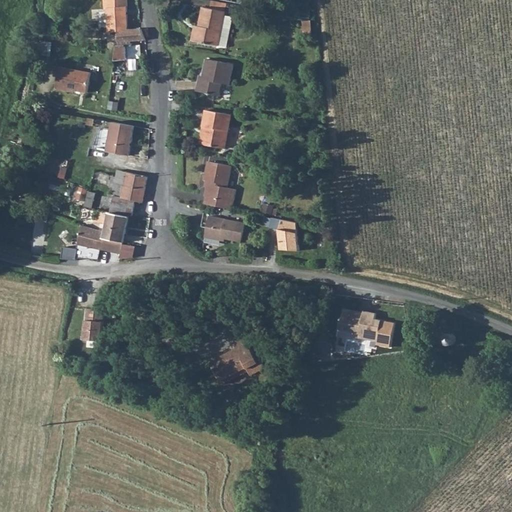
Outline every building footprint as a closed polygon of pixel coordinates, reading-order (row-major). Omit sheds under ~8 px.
[(106,26),(103,26),(103,31),(116,32),(116,28),(128,28),(128,13),(127,0),(107,0),(108,8),(105,8),(106,26)] [(212,2),(210,11),(225,14),(227,5),(214,3),(212,2)] [(196,33),(194,40),(219,45),(222,28),(225,14),(210,11),(205,9),(200,34),(196,33)] [(128,13),(128,28),(132,28),(132,22),(142,22),(140,13),(128,13)] [(116,28),(116,32),(118,54),(118,59),(129,59),(128,40),(147,40),(143,28),(132,28),(128,28),(116,28)] [(231,29),(222,28),(219,45),(227,47),(231,29)] [(203,71),(199,89),(222,95),(225,84),(233,85),(238,65),(208,58),(205,71),(203,71)] [(93,72),(63,66),(59,90),(74,92),(74,90),(89,92),(93,72)] [(208,108),(201,142),(225,147),(232,113),(208,108)] [(137,125),(115,121),(114,128),(108,127),(108,131),(102,130),(99,149),(133,154),(137,125)] [(232,126),(229,146),(236,148),(240,127),(232,126)] [(206,196),(205,203),(232,209),(236,188),(228,186),(233,164),(209,158),(205,178),(209,179),(206,192),(207,194),(207,195),(206,196)] [(116,195),(111,213),(112,213),(128,217),(129,216),(131,216),(133,218),(138,200),(143,201),(149,175),(121,169),(117,185),(115,195),(116,195)] [(267,204),(266,212),(277,213),(278,206),(267,204)] [(108,232),(107,238),(125,243),(131,216),(129,216),(128,217),(112,213),(108,232)] [(212,215),(208,237),(223,240),(224,237),(244,242),(248,223),(212,215)] [(297,222),(273,217),(271,227),(281,229),(283,249),(300,250),(297,222)] [(91,221),(89,226),(100,229),(101,225),(91,221)] [(89,226),(84,225),(79,256),(101,258),(102,249),(122,254),(125,243),(107,238),(108,232),(100,229),(89,226)] [(107,309),(90,307),(87,338),(105,340),(107,309)] [(341,318),(340,329),(355,331),(354,336),(379,340),(378,344),(391,347),(396,322),(375,317),(376,312),(365,310),(365,313),(346,309),(344,318),(341,318)] [(442,326),(437,330),(445,337),(445,342),(447,344),(450,345),(453,344),(456,342),(458,339),(458,335),(456,333),(453,331),(448,331),(442,326)] [(214,363),(223,380),(240,371),(242,375),(249,372),(251,376),(266,367),(257,352),(255,353),(251,345),(247,340),(244,338),(240,339),(238,340),(237,344),(238,348),(214,363)] [(240,371),(223,380),(226,384),(242,375),(240,371)]
